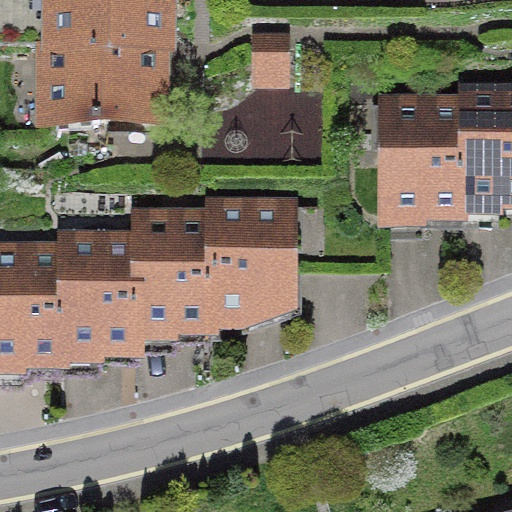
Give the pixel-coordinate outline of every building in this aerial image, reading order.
[(53,0),(54,47),(157,46),(165,46),(164,0),(53,0)] [(305,45),(265,44),(264,102),(304,102),(305,45)] [(158,118),(157,46),(54,47),(46,47),(47,118),(158,118)] [(511,95),(458,95),(457,110),(456,207),(511,207),(511,95)] [(456,207),(457,110),(382,109),(380,221),(455,223),(456,207)] [(213,219),(211,316),(286,317),(288,206),(213,205),(213,219)] [(211,316),(213,219),(141,218),(141,241),(139,330),(211,331),(211,316)] [(139,330),(141,241),(64,239),(64,255),(62,351),(139,353),(139,330)] [(62,351),(64,255),(0,253),(0,366),(62,367),(62,351)]
